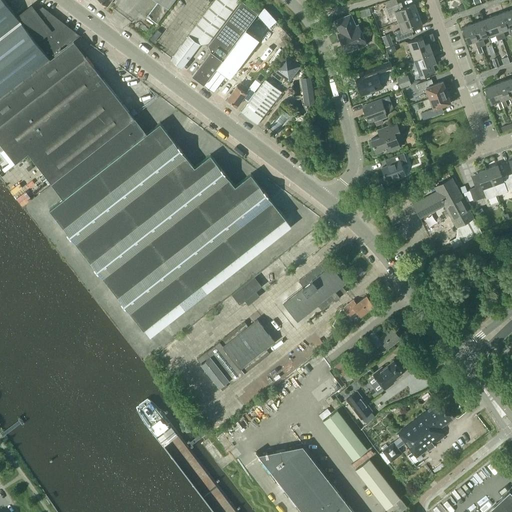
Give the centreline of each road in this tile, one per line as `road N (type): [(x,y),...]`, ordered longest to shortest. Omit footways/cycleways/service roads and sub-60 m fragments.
road 1 (tertiary): [(328,200),(64,0)]
road 2 (residential): [(328,200),(349,173),(352,149),(320,39),(288,0)]
road 3 (tertiary): [(464,357),(328,200)]
road 4 (residential): [(429,0),(483,149)]
